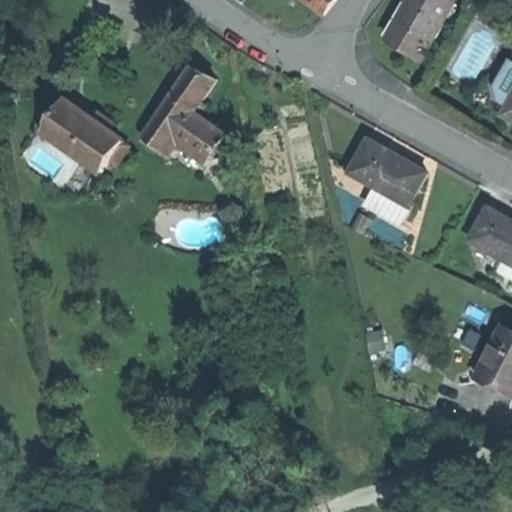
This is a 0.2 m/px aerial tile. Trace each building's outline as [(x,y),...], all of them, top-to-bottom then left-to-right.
[(304,0),(325,16),(337,0),(304,0)] [(392,41),(426,61),(458,5),(448,0),(415,0),(408,13),(392,41)] [(185,75),(190,79),(201,63),(195,59),(185,75)] [(511,120),(511,61),(496,88),(511,97),(511,106),(506,117),(511,120)] [(168,147),(181,128),(200,100),(209,87),(217,74),(201,63),(190,79),(152,136),(168,147)] [(214,91),(209,87),(200,100),(206,104),(214,91)] [(49,131),(106,169),(116,154),(128,136),(117,128),(98,115),(71,98),(49,131)] [(215,150),(234,122),(206,104),(200,100),(181,128),(215,150)] [(103,107),(98,115),(117,128),(123,120),(113,114),(103,107)] [(132,139),(128,136),(116,154),(120,157),(132,139)] [(397,152),(367,137),(348,173),(375,188),(406,204),(426,167),(397,152)] [(411,206),(406,204),(375,188),(367,204),(403,223),(411,206)] [(511,217),(490,206),(472,241),(511,262),(511,217)] [(478,376),(511,395),(511,334),(503,330),(478,376)] [(214,393),(197,396),(208,455),(225,452),(214,393)]
